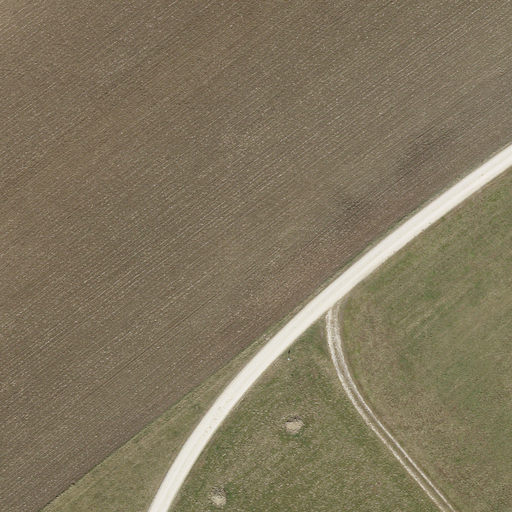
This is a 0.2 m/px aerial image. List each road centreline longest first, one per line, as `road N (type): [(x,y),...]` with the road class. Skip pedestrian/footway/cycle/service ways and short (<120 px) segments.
road 1 (track): [(159,511),(209,424),(330,293),(511,157)]
road 2 (track): [(334,289),(345,376),(452,511)]
